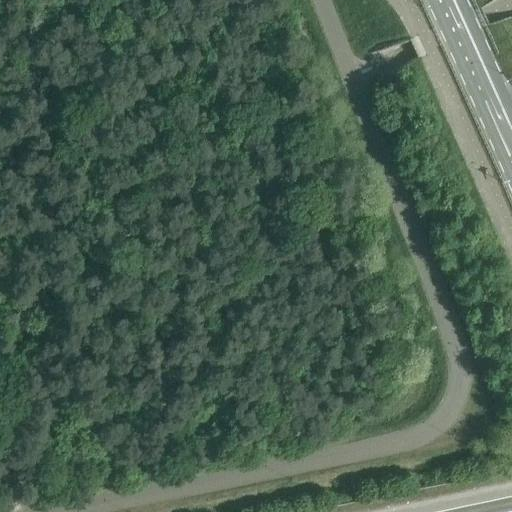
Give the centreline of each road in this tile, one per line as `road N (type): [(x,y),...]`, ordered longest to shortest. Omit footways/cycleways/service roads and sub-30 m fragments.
road 1 (unclassified): [(81,511),(384,450),(426,438),(452,416),(461,377),(447,324),(320,0)]
road 2 (tertiary): [(511,144),(447,0)]
